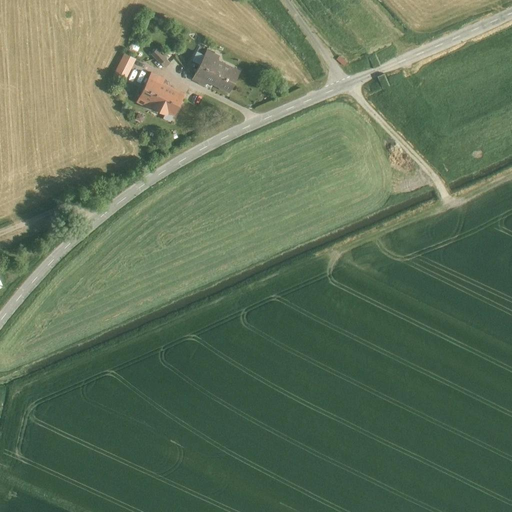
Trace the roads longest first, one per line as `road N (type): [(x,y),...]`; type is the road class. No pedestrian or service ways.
road 1 (tertiary): [(511,12),(189,155),(92,223),(0,323)]
road 2 (track): [(347,82),(449,200)]
